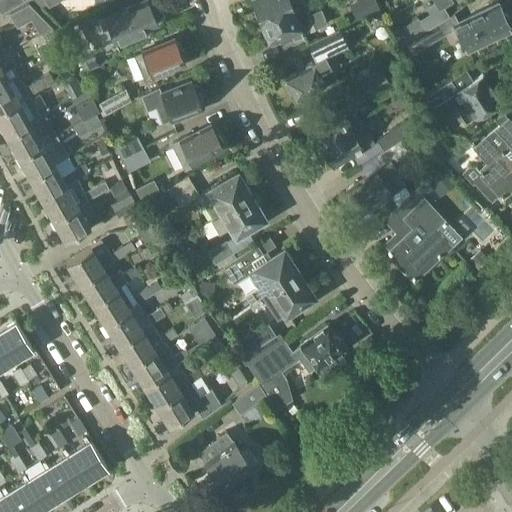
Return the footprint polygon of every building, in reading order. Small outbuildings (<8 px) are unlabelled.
[(0,0),(0,10),(1,13),(24,0),(0,0)] [(107,28),(112,41),(154,24),(155,20),(162,14),(156,0),(145,2),(144,0),(143,0),(96,19),(101,31),(107,28)] [(261,0),(262,2),(252,6),(260,25),(305,6),(302,0),(261,0)] [(450,16),(443,5),(448,2),(446,0),(434,0),(425,6),(429,13),(419,19),(420,20),(426,30),(450,16)] [(370,14),(379,9),(375,2),(354,12),(358,20),(370,14)] [(470,49),(497,36),(494,30),(508,23),(507,22),(509,18),(507,14),(502,13),(497,2),(457,22),(470,49)] [(40,34),(53,26),(29,3),(10,14),(17,27),(31,19),(40,34)] [(305,6),(260,25),(267,43),(279,38),(280,43),(323,25),(322,24),(326,23),(321,9),(309,14),(305,6)] [(379,9),(370,14),(370,20),(374,24),(380,23),(383,19),(379,9)] [(393,34),(401,46),(426,30),(420,20),(419,19),(419,18),(393,34)] [(309,94),(336,79),(325,58),(347,47),(338,30),(307,46),(314,59),(302,65),(300,60),(293,64),(295,69),(297,72),(284,79),(286,83),(285,85),(289,93),(291,93),(294,98),(307,91),(309,94)] [(426,30),(401,46),(408,58),(434,42),(426,30)] [(47,41),(53,53),(64,47),(58,35),(47,41)] [(161,70),(182,61),(179,55),(183,48),(180,41),(173,40),(172,37),(133,53),(144,80),(162,72),(161,70)] [(85,71),(98,65),(87,39),(74,44),(85,71)] [(350,82),(360,100),(391,84),(381,66),(350,82)] [(458,91),(449,97),(466,122),(499,101),(482,75),(482,74),(473,80),(466,70),(451,80),(458,91)] [(8,78),(0,81),(0,109),(20,99),(29,94),(30,95),(55,81),(50,72),(26,86),(18,74),(18,73),(8,78)] [(71,98),(83,92),(76,78),(64,84),(71,98)] [(172,122),(203,110),(191,79),(161,90),(159,86),(141,94),(147,110),(157,106),(163,122),(171,119),(172,122)] [(451,80),(425,97),(432,108),(449,97),(458,91),(451,80)] [(103,115),(132,100),(125,88),(96,103),(103,115)] [(0,126),(4,134),(31,120),(32,121),(45,113),(49,111),(45,103),(37,108),(30,95),(29,94),(20,99),(0,109),(0,126)] [(96,113),(99,111),(92,97),(78,105),(85,119),(96,113)] [(360,121),(355,112),(347,98),(315,117),(318,122),(309,127),(320,144),(360,121)] [(508,114),(507,115),(504,112),(496,119),(499,122),(472,147),(483,157),(482,158),(486,162),(479,168),(476,165),(468,166),(462,172),(473,184),(474,183),(490,201),(497,195),(499,197),(502,194),(503,194),(511,186),(511,117),(511,118),(508,114)] [(45,113),(32,121),(31,120),(4,134),(16,155),(43,141),(43,142),(52,137),(64,131),(63,130),(74,125),(70,117),(52,127),(45,113)] [(83,119),(89,130),(102,123),(96,113),(85,119),(83,119)] [(377,139),(384,149),(404,137),(412,131),(405,120),(377,139)] [(365,128),(360,121),(320,144),(330,162),(339,156),(342,161),(373,142),(365,128)] [(221,148),(208,123),(189,133),(188,133),(169,143),(183,168),(221,148)] [(121,158),(143,146),(136,133),(114,145),(121,158)] [(52,137),(43,142),(43,141),(16,155),(28,177),(55,162),(64,158),(52,137)] [(381,165),(365,175),(348,187),(364,211),(378,202),(403,185),(405,184),(395,169),(397,168),(393,163),(412,150),(404,137),(384,149),(375,155),(381,165)] [(102,138),(95,141),(102,155),(109,151),(102,138)] [(143,146),(121,158),(128,171),(150,159),(143,146)] [(55,162),(28,177),(39,197),(66,183),(67,183),(77,178),(90,171),(85,162),(62,175),(55,162)] [(427,181),(435,189),(451,175),(443,167),(427,181)] [(210,219),(248,195),(235,173),(216,183),(216,182),(198,193),(199,194),(204,202),(201,203),(210,219)] [(174,194),(181,206),(199,194),(198,193),(187,175),(166,188),(171,196),(174,194)] [(88,199),(83,191),(77,178),(67,183),(66,183),(39,197),(51,219),(78,204),(87,200),(88,199)] [(88,199),(88,200),(109,189),(104,180),(83,191),(88,199)] [(147,197),(141,185),(136,187),(142,199),(147,197)] [(383,218),(395,231),(383,243),(390,251),(387,253),(390,256),(389,257),(409,278),(410,277),(412,278),(414,276),(416,277),(452,243),(436,227),(445,218),(416,187),(383,218)] [(112,204),(119,216),(137,206),(130,193),(112,204)] [(248,195),(210,219),(208,220),(216,234),(230,226),(234,234),(244,228),(243,227),(261,216),(248,195)] [(78,204),(51,219),(64,241),(90,226),(90,225),(89,226),(85,219),(94,213),(87,200),(78,204)] [(134,226),(145,219),(140,208),(123,218),(128,225),(132,222),(134,226)] [(257,243),(238,256),(223,266),(234,283),(248,273),(257,286),(245,294),(251,303),(263,295),(263,294),(271,289),(295,272),(281,250),(267,258),(263,252),(275,245),(269,236),(257,243)] [(224,239),(205,251),(212,263),(232,252),(224,239)] [(91,246),(65,262),(77,282),(103,266),(132,249),(128,242),(110,253),(109,250),(98,257),(91,246)] [(488,256),(479,247),(468,258),(477,267),(488,256)] [(103,266),(77,282),(90,303),(116,287),(124,281),(125,282),(138,274),(134,267),(124,274),(120,269),(109,276),(103,266)] [(295,272),(271,289),(263,294),(263,295),(277,317),(310,295),(295,272)] [(124,281),(116,287),(90,303),(103,323),(128,307),(129,307),(162,288),(157,280),(133,295),(125,282),(124,281)] [(186,301),(199,294),(194,285),(180,294),(184,302),(186,301)] [(186,301),(195,317),(208,309),(199,294),(186,301)] [(151,322),(152,322),(165,314),(160,306),(146,314),(151,322)] [(141,328),(129,307),(128,307),(103,323),(115,344),(141,328)] [(214,316),(220,324),(227,319),(221,310),(214,316)] [(13,359),(32,346),(16,321),(0,330),(0,343),(11,360),(14,366),(17,364),(13,359)] [(141,328),(115,344),(128,364),(154,348),(161,343),(162,344),(178,334),(173,327),(160,335),(152,322),(151,322),(141,328)] [(267,350),(279,341),(284,338),(280,332),(276,334),(268,323),(250,335),(262,353),(267,350)] [(279,341),(267,350),(281,370),(299,357),(308,370),(314,365),(315,366),(344,345),(345,341),(339,332),(331,332),(325,325),(300,342),(300,344),(292,350),(284,338),(279,341)] [(0,366),(11,360),(0,343),(0,366)] [(154,348),(128,364),(141,385),(167,369),(166,368),(161,359),(168,354),(162,344),(161,343),(154,348)] [(190,355),(186,347),(173,355),(177,362),(177,361),(179,363),(190,355)] [(266,391),(286,377),(281,370),(267,350),(262,353),(247,363),(266,391)] [(240,369),(232,356),(223,362),(232,375),(240,369)] [(166,368),(167,369),(141,385),(153,405),(179,389),(192,382),(202,376),(198,368),(186,375),(179,363),(177,361),(177,362),(166,368)] [(27,379),(20,367),(13,371),(21,383),(27,379)] [(197,408),(196,407),(203,403),(199,396),(200,395),(192,382),(179,389),(153,405),(167,427),(193,410),(197,408)] [(240,413),(255,401),(266,393),(258,382),(232,401),(240,413)] [(31,391),(38,403),(46,398),(38,386),(31,391)] [(202,416),(221,403),(211,388),(200,395),(199,396),(203,403),(196,407),(197,408),(202,416)] [(72,422),(79,434),(86,430),(78,418),(72,422)] [(52,434),(59,446),(66,442),(59,430),(52,434)] [(325,442),(316,431),(308,437),(318,448),(325,442)] [(225,432),(196,453),(222,488),(229,483),(235,491),(253,478),(245,469),(257,460),(246,446),(240,451),(225,432)] [(69,453),(85,479),(107,465),(91,440),(89,441),(85,435),(83,436),(87,442),(69,453)] [(32,447),(39,459),(46,455),(38,443),(32,447)] [(49,466),(65,492),(85,479),(69,453),(65,447),(63,449),(67,455),(49,466)] [(11,460),(19,471),(25,467),(18,456),(11,460)] [(28,479),(44,505),(65,492),(49,466),(45,460),(43,462),(46,467),(28,479)] [(22,474),(26,480),(8,491),(20,511),(32,511),(44,505),(28,479),(25,473),(22,474)] [(20,511),(8,491),(4,486),(2,487),(5,493),(0,496),(0,511),(20,511)]
